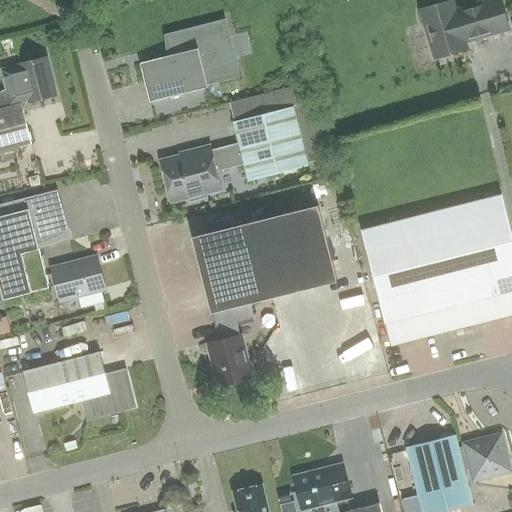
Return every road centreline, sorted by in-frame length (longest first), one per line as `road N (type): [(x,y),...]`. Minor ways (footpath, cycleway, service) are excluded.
road 1 (unclassified): [(188,448),(84,43)]
road 2 (unclassified): [(188,448),(486,373),(511,377)]
road 3 (unclassified): [(0,501),(188,448)]
